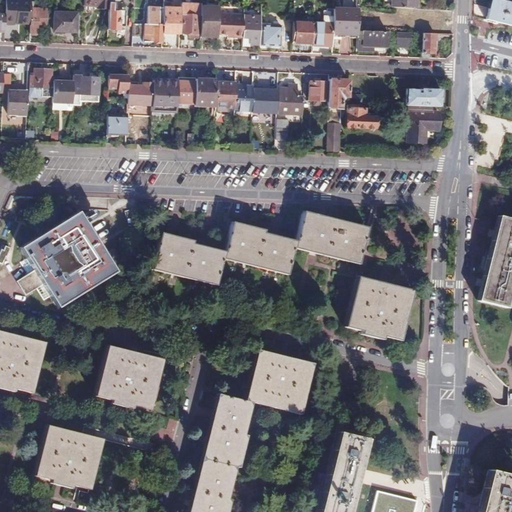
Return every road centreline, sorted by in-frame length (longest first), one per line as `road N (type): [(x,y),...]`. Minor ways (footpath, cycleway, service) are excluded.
road 1 (residential): [(0,51),(461,71)]
road 2 (residential): [(458,168),(8,151)]
road 3 (residential): [(5,184),(454,206)]
road 4 (residential): [(447,370),(220,324),(206,330),(195,353)]
road 5 (residential): [(0,309),(195,353)]
road 6 (residential): [(447,370),(457,336),(462,221),(454,206)]
road 7 (residential): [(454,206),(444,221),(441,284),(447,370)]
road 8 (residential): [(195,353),(158,511)]
